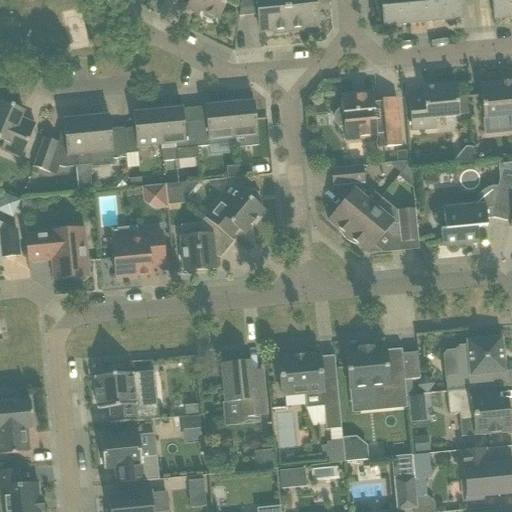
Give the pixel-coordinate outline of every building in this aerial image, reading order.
[(191,0),(187,10),(198,16),(199,12),(203,14),(203,19),(210,22),(214,20),(217,21),(226,0),(191,0)] [(273,32),(274,35),(288,34),(285,0),(241,0),(239,17),(244,17),(244,12),(258,10),(260,33),(273,32)] [(285,0),(288,34),(303,32),(303,29),(317,28),(313,0),(285,0)] [(407,0),(380,0),(383,27),(410,25),(407,0)] [(434,0),(407,0),(410,25),(436,22),(434,0)] [(461,0),(434,0),(436,22),(463,20),(461,0)] [(511,0),(491,0),(493,21),(511,18),(511,0)] [(502,84),(480,86),(482,106),(483,120),(485,136),(511,133),(511,128),(511,127),(511,79),(509,80),(509,85),(502,85),(502,84)] [(408,98),(411,132),(436,129),(435,119),(458,117),(456,85),(422,89),(423,97),(408,98)] [(385,134),(386,148),(401,147),(396,99),(382,101),(382,104),(373,105),(372,93),(341,96),(342,111),(339,111),(334,117),(335,124),(340,128),(344,128),(345,142),(377,139),(376,135),(385,134)] [(241,101),(229,102),(229,105),(233,139),(245,138),(246,148),(258,146),(257,137),(254,103),(242,104),(241,101)] [(1,151),(21,159),(35,126),(21,119),(24,112),(0,102),(0,141),(4,143),(1,151)] [(206,122),(195,123),(197,144),(197,149),(208,147),(208,141),(233,139),(229,105),(229,102),(216,103),(217,106),(205,108),(205,110),(206,122)] [(170,108),(157,109),(158,112),(161,147),(162,162),(176,161),(175,151),(186,150),(197,149),(197,144),(195,123),(194,111),(182,112),(182,110),(171,111),(170,111),(170,108)] [(135,129),(123,130),(123,134),(126,159),(136,158),(135,150),(161,147),(158,112),(133,114),(135,129)] [(98,115),(86,116),(86,119),(89,155),(112,153),(112,160),(126,159),(125,155),(123,134),(111,135),(109,117),(98,118),(98,115)] [(37,157),(33,168),(55,177),(58,168),(62,169),(75,168),(89,166),(90,166),(89,155),(86,119),(86,116),(73,117),(73,120),(63,121),(64,134),(65,143),(58,144),(44,138),(37,157)] [(395,153),(396,164),(406,163),(405,152),(395,153)] [(387,165),(400,175),(409,164),(409,162),(406,163),(396,164),(387,165)] [(400,175),(412,185),(409,164),(400,175)] [(434,218),(433,221),(434,224),(437,226),(440,227),(442,248),(479,244),(477,228),(487,227),(486,220),(494,219),(507,222),(511,199),(511,164),(498,166),(499,179),(497,188),(493,205),(474,207),(443,210),(443,214),(439,214),(436,216),(434,218)] [(226,168),(227,180),(252,177),(251,165),(226,168)] [(343,238),(346,241),(373,207),(353,191),(352,191),(351,186),(364,185),(363,167),(331,170),(332,188),(337,188),(338,195),(345,201),(328,222),(338,230),(339,233),(343,238)] [(165,186),(187,205),(188,205),(186,184),(165,186)] [(165,186),(141,189),(142,202),(153,211),(167,210),(166,207),(165,186)] [(165,186),(166,207),(187,205),(165,186)] [(223,197),(205,219),(229,239),(237,230),(243,235),(263,211),(257,206),(259,202),(259,197),(256,193),(252,191),(247,192),(243,195),(237,190),(228,201),(223,197)] [(0,198),(0,213),(13,215),(14,200),(0,198)] [(34,201),(22,202),(23,214),(29,213),(32,211),(34,207),(34,201)] [(373,207),(346,241),(348,243),(352,244),(355,246),(358,247),(368,255),(385,234),(392,240),(400,239),(400,244),(418,242),(415,210),(397,212),(397,214),(398,225),(394,225),(393,224),(373,207)] [(182,254),(181,255),(182,265),(183,266),(184,272),(215,270),(214,254),(221,254),(223,256),(234,243),(229,239),(205,219),(201,224),(202,237),(181,239),(182,254)] [(0,255),(2,256),(2,258),(18,256),(16,231),(0,223),(0,255)] [(49,234),(25,236),(27,263),(51,261),(53,281),(71,279),(75,282),(80,282),(84,281),(87,278),(89,278),(85,238),(69,239),(69,231),(49,233),(49,234)] [(138,242),(112,245),(115,279),(150,276),(149,266),(164,265),(162,245),(161,234),(137,236),(138,242)] [(448,377),(445,381),(447,393),(493,388),(492,374),(504,373),(501,339),(467,343),(468,346),(458,347),(454,351),(457,376),(448,377)] [(359,353),(346,354),(348,374),(349,390),(376,388),(377,408),(406,405),(406,396),(403,371),(388,372),(385,350),(372,352),(372,347),(358,349),(359,353)] [(403,371),(406,396),(412,396),(410,381),(420,380),(417,353),(402,355),(403,371)] [(292,360),(278,361),(281,397),(283,397),(304,395),(322,393),(325,426),(326,431),(341,430),(336,381),(322,382),(320,357),(306,358),(306,357),(302,357),(302,359),(296,359),(296,358),(292,358),(292,360)] [(248,364),(222,367),(226,404),(240,403),(241,419),(265,416),(261,374),(249,374),(248,364)] [(102,378),(94,378),(97,410),(109,409),(111,425),(159,420),(157,403),(139,405),(136,374),(117,376),(114,374),(105,375),(102,378)] [(493,388),(447,393),(449,416),(459,415),(459,422),(473,421),(475,436),(510,432),(509,429),(511,429),(511,418),(508,418),(507,402),(495,403),(493,388)] [(0,455),(9,455),(29,453),(27,430),(32,430),(30,401),(16,402),(16,399),(1,401),(1,404),(0,403),(0,455)] [(196,407),(182,408),(183,418),(197,416),(196,407)] [(199,417),(181,419),(184,443),(202,441),(199,417)] [(138,435),(100,438),(103,470),(115,469),(117,485),(159,481),(156,458),(141,459),(138,435)] [(428,437),(414,439),(415,453),(429,452),(428,437)] [(341,442),(344,463),(367,461),(366,448),(355,439),(341,440),(341,442)] [(327,444),(329,465),(344,463),(341,442),(327,444)] [(491,450),(461,452),(466,499),(511,494),(511,464),(497,466),(492,465),(491,450)] [(253,453),(255,471),(272,469),(270,451),(253,453)] [(276,470),(277,487),(304,486),(302,468),(276,470)] [(0,511),(43,511),(43,510),(40,510),(40,503),(43,503),(42,500),(39,500),(38,485),(11,487),(10,473),(18,472),(18,471),(0,472),(0,511)] [(413,478),(393,480),(397,511),(416,509),(413,478)] [(203,481),(187,482),(188,491),(188,494),(204,493),(204,490),(203,481)] [(169,511),(170,511),(169,511),(152,511),(151,494),(108,498),(109,511),(169,511)] [(425,497),(415,498),(416,511),(434,511),(434,505),(425,497)]
